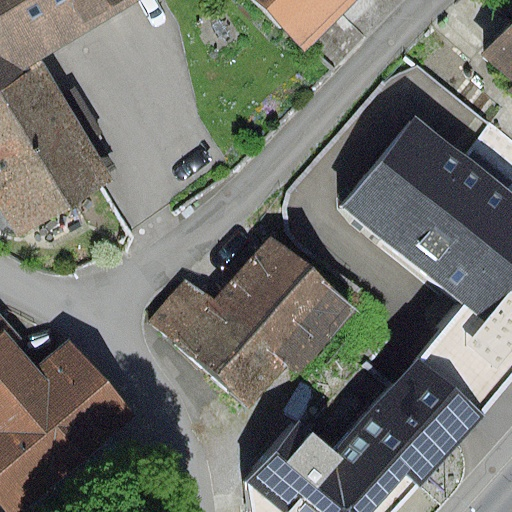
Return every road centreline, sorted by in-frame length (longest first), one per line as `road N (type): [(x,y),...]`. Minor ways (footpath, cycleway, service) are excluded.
road 1 (residential): [(442,0),(165,268),(103,309)]
road 2 (residential): [(197,511),(185,430),(166,391),(103,309)]
road 3 (unknown): [(165,268),(104,59)]
